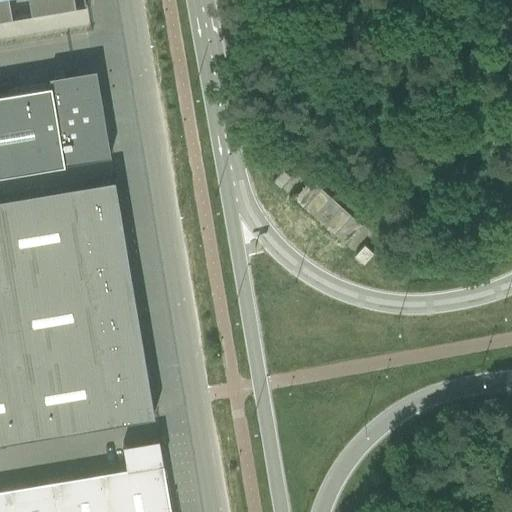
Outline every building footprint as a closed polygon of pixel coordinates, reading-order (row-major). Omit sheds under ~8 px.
[(7,0),(0,0),(0,19),(10,18),(7,0)] [(72,0),(29,0),(32,14),(74,7),(72,0)] [(0,172),(111,154),(101,95),(97,95),(93,71),(73,74),(73,71),(49,75),(50,83),(0,91),(0,172)] [(280,189),(291,177),(283,170),(272,181),(280,189)] [(150,386),(142,339),(136,307),(128,260),(123,228),(115,181),(115,177),(0,196),(0,439),(154,414),(150,386)] [(342,245),(361,224),(311,179),(292,199),(342,245)] [(373,253),(364,245),(354,256),(363,264),(373,253)] [(0,488),(0,511),(171,511),(158,437),(122,443),(126,467),(0,488)]
